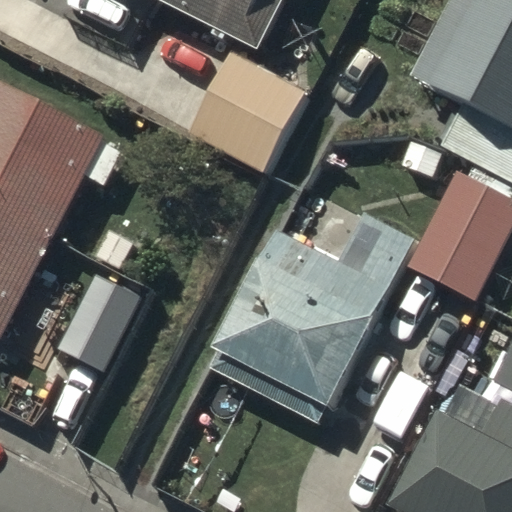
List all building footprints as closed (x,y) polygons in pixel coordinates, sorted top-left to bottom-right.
[(148,21),(109,0),(62,0),(56,12),(131,53),(148,21)] [(295,0),(151,0),(267,57),(295,0)] [(511,0),(460,0),(417,84),(511,133),(511,0)] [(312,98),(237,61),(196,141),(272,179),(312,98)] [(113,146),(0,86),(0,339),(9,344),(61,244),(113,146)] [(511,248),(511,204),(465,180),(416,275),(481,308),(511,248)] [(285,237),(225,356),(336,412),(419,246),(370,221),(346,268),(285,237)] [(147,307),(101,283),(64,353),(110,377),(147,307)] [(511,366),(501,389),(511,394),(511,366)] [(445,418),(400,511),(511,511),(511,411),(507,409),(492,440),(445,418)]
